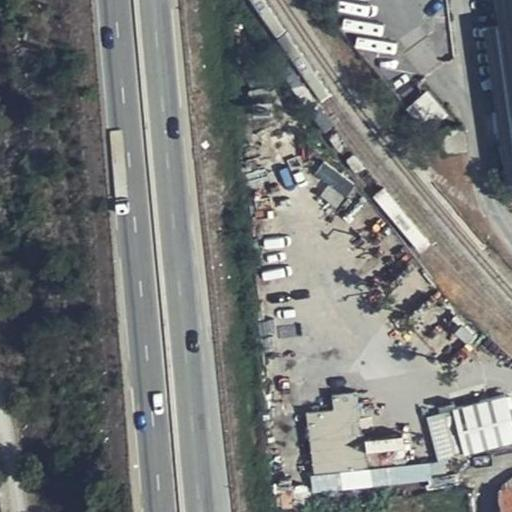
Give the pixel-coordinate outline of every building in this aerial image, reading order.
[(511,0),(492,0),(511,137),(511,0)] [(465,146),(462,126),(441,129),(445,149),(465,146)] [(480,341),(449,310),(437,322),(469,353),(480,341)] [(316,488),(433,478),(432,460),(369,465),(362,388),(334,390),(335,406),(310,409),(316,488)] [(511,440),(511,414),(505,389),(448,405),(463,455),(511,440)]
